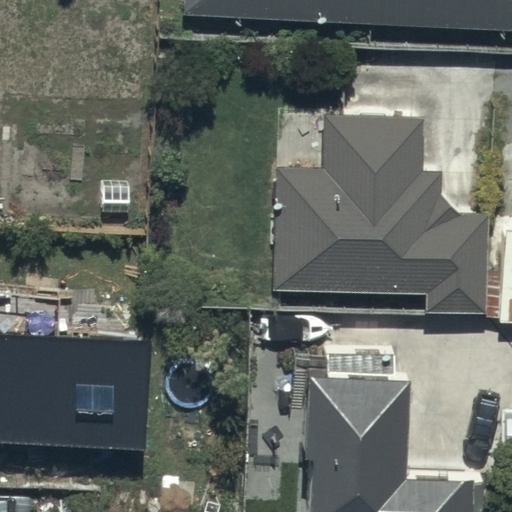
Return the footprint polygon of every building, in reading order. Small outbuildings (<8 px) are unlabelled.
[(511,0),(184,0),(185,6),(511,21),(511,0)] [(321,108),(321,159),(275,157),(272,274),(422,278),(422,297),(483,298),(484,209),(457,206),(436,188),(436,165),(419,164),(419,111),(321,108)] [(511,220),(499,220),(495,312),(511,312),(511,220)] [(148,343),(0,334),(0,441),(142,450),(148,343)] [(297,441),(303,441),(300,511),(481,511),(482,471),(464,471),(464,464),(397,462),(399,363),(299,360),(297,441)]
